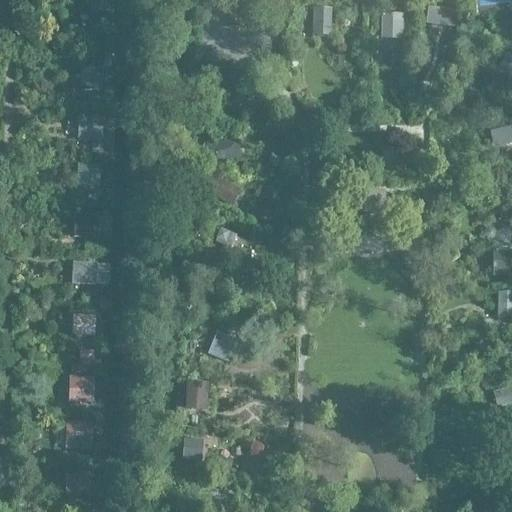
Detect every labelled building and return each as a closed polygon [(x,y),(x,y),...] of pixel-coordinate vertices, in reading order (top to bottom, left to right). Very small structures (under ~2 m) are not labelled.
[(491,0),(474,2),(476,18),(510,14),(508,0),(491,0)] [(331,10),(312,9),(311,37),(331,37),(331,10)] [(427,10),(425,27),(453,31),(455,13),(427,10)] [(105,15),(79,15),(78,39),(105,40),(105,15)] [(402,43),(403,17),(381,16),(380,42),(402,43)] [(104,58),(104,49),(95,48),(94,57),(104,58)] [(511,58),(505,55),(496,73),(511,80),(511,58)] [(79,70),(79,93),(102,93),(102,71),(79,70)] [(87,97),(87,107),(102,107),(102,97),(87,97)] [(102,120),(77,119),(76,142),(101,143),(102,120)] [(511,146),(511,129),(489,135),(493,151),(511,146)] [(216,165),(241,161),(237,142),(212,147),(216,165)] [(100,147),(91,147),(91,156),(100,156),(100,147)] [(76,167),(76,189),(99,190),(99,168),(76,167)] [(241,192),(214,178),(205,194),(232,209),(241,192)] [(198,180),(189,180),(189,188),(198,188),(198,180)] [(349,193),(349,217),(381,218),(382,193),(349,193)] [(97,241),(98,217),(73,216),(73,240),(97,241)] [(230,249),(235,239),(220,230),(214,241),(230,249)] [(97,244),(84,244),(84,254),(96,254),(97,244)] [(509,280),(509,252),(492,252),(492,279),(509,280)] [(71,266),(71,286),(109,288),(110,267),(71,266)] [(95,308),(95,294),(85,294),(84,307),(95,308)] [(511,295),(497,295),(497,321),(511,321),(511,295)] [(94,319),(72,318),(71,338),(94,339),(94,319)] [(235,344),(216,336),(207,358),(226,366),(235,344)] [(511,365),(511,342),(492,351),(501,371),(511,365)] [(79,353),(79,363),(94,364),(94,353),(79,353)] [(69,379),(68,406),(92,407),(93,380),(69,379)] [(186,385),(185,412),(206,413),(207,386),(186,385)] [(511,388),(492,394),(497,411),(511,407),(511,388)] [(92,424),(65,423),(64,453),(91,454),(92,424)] [(511,440),(499,441),(501,458),(511,457),(511,440)] [(202,444),(182,443),(182,463),(201,464),(202,444)] [(89,459),(76,458),(76,468),(89,468),(89,459)] [(88,502),(89,478),(65,477),(64,501),(88,502)] [(195,501),(194,511),(223,511),(224,502),(195,501)]
